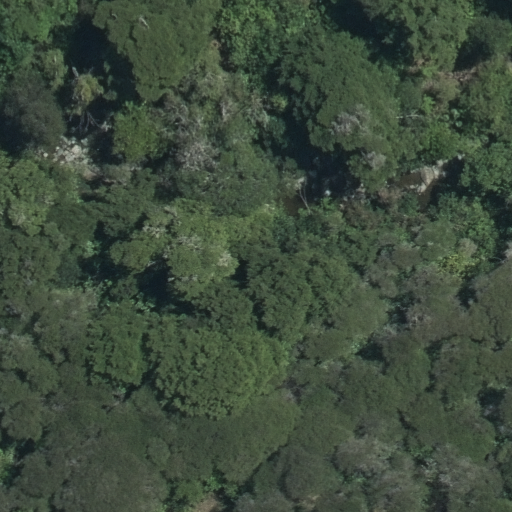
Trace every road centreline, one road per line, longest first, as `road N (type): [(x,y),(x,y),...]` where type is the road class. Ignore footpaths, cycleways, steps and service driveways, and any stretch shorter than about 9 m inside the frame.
road 1 (track): [(0,102),(147,0)]
road 2 (track): [(363,0),(489,57),(511,45)]
